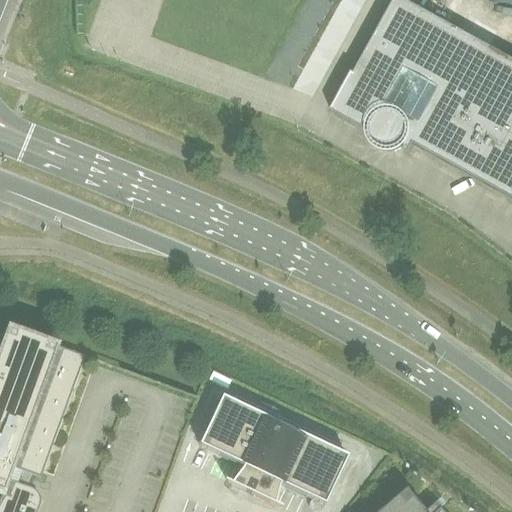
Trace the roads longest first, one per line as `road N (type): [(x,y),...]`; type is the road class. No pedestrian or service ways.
road 1 (secondary): [(0,181),(324,323),(446,399),(511,453)]
road 2 (secondary): [(511,402),(434,343),(266,244),(0,135)]
road 3 (unknown): [(52,511),(99,395),(120,370),(159,383),(165,396),(120,511)]
